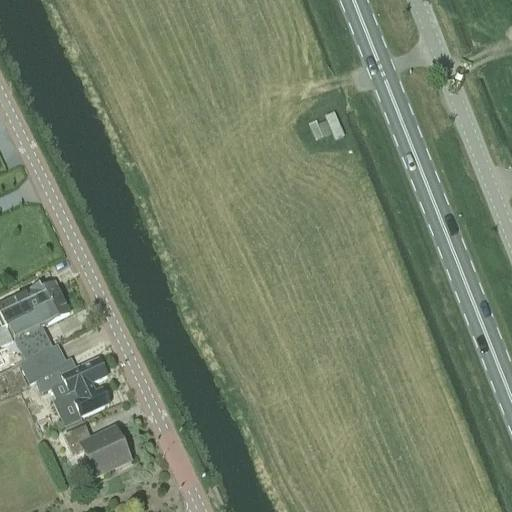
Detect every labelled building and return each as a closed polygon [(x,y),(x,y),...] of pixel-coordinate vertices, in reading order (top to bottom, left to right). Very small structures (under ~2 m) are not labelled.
[(28,292),(0,306),(0,323),(4,333),(7,332),(33,319),(31,315),(61,300),(53,286),(40,292),(38,287),(28,292)] [(33,319),(7,332),(12,343),(23,364),(50,350),(40,330),(68,316),(61,300),(31,315),(33,319)] [(39,362),(21,371),(29,388),(36,385),(41,397),(58,389),(63,386),(68,396),(78,392),(80,396),(92,390),(90,386),(106,379),(98,362),(67,376),(59,358),(42,366),(39,362)] [(78,417),(63,424),(66,430),(80,423),(79,420),(109,405),(102,391),(99,392),(94,394),(92,390),(80,396),(82,401),(72,405),(78,417)] [(114,431),(90,442),(84,429),(62,440),(71,459),(82,454),(94,481),(129,464),(114,431)]
